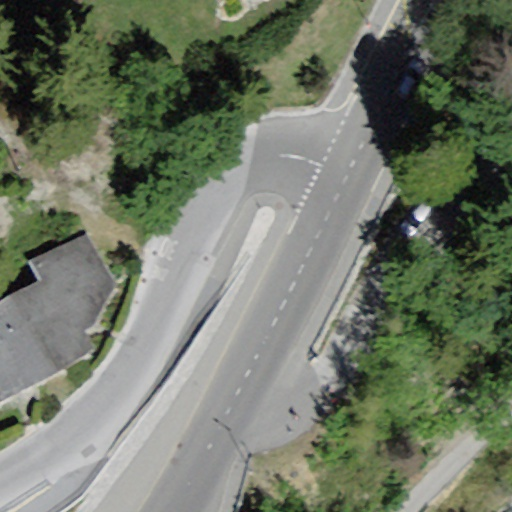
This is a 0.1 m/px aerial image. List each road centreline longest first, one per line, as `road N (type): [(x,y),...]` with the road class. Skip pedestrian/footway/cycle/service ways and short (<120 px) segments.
road 1 (residential): [(0,479),(66,448),(195,280),(237,187),(279,162),(346,182)]
road 2 (tertiary): [(346,182),(170,511)]
road 3 (tertiary): [(433,0),(346,182)]
